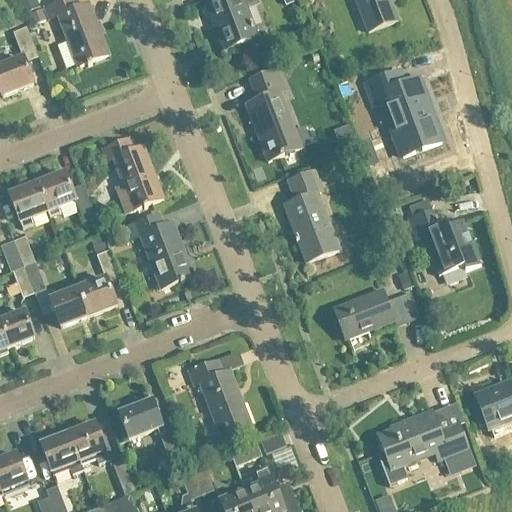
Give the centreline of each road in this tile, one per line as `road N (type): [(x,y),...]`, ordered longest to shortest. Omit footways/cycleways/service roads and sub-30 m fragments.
road 1 (residential): [(0,411),(255,312)]
road 2 (residential): [(511,263),(440,0)]
road 3 (residential): [(255,312),(171,94)]
road 4 (residential): [(304,423),(511,337)]
road 5 (residential): [(0,161),(171,94)]
road 6 (residential): [(304,423),(255,312)]
